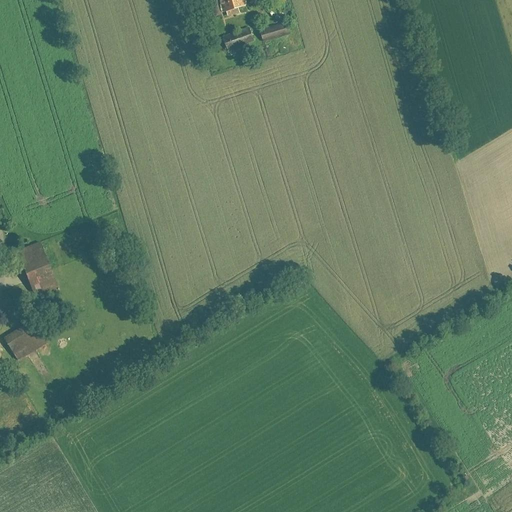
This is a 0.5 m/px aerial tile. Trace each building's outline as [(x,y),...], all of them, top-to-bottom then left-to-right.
[(221,0),(225,12),(246,6),(244,0),(221,0)] [(261,30),(264,42),(291,34),(288,22),(261,30)] [(224,37),(228,50),(255,41),(250,28),(224,37)] [(20,255),(38,287),(60,275),(43,243),(20,255)] [(5,337),(19,361),(46,345),(32,321),(5,337)]
